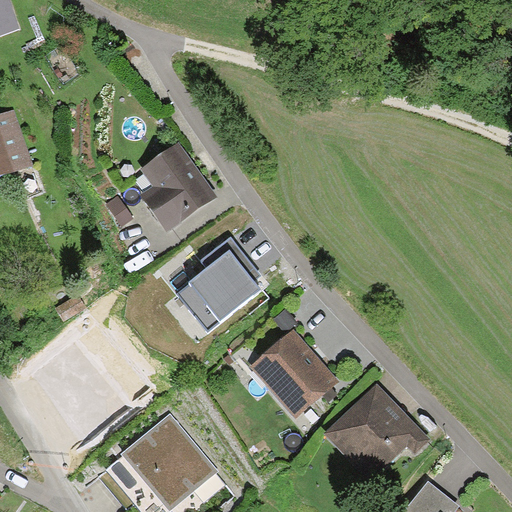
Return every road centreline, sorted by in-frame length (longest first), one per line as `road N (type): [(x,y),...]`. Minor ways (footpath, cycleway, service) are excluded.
road 1 (residential): [(81,0),(150,45),(218,151),(323,288),(511,487)]
road 2 (track): [(150,45),(242,54),(395,91),(511,136)]
road 3 (residential): [(63,493),(0,382)]
